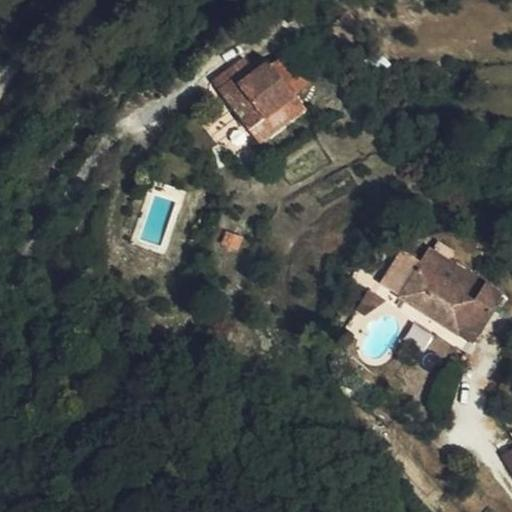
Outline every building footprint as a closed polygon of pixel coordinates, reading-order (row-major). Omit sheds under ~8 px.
[(262,61),(283,90),(297,80),(275,50),(262,61)] [(198,74),(205,83),(222,72),(228,80),(241,71),(229,52),(198,74)] [(235,127),(283,94),(285,93),(283,90),(262,61),(260,57),(241,71),(228,80),(222,72),(205,83),(235,127)] [(243,138),(291,105),(283,94),(235,127),(243,138)] [(431,335),(463,304),(432,270),(441,258),(427,244),(387,285),(431,335)] [(473,316),(463,304),(431,335),(442,346),(473,316)]
